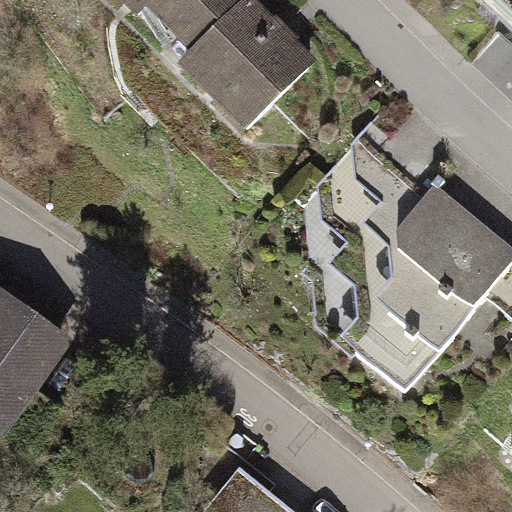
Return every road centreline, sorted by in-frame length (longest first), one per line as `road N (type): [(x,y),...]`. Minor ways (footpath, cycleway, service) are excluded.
road 1 (residential): [(376,511),(107,291),(0,218)]
road 2 (residential): [(343,0),(511,166)]
